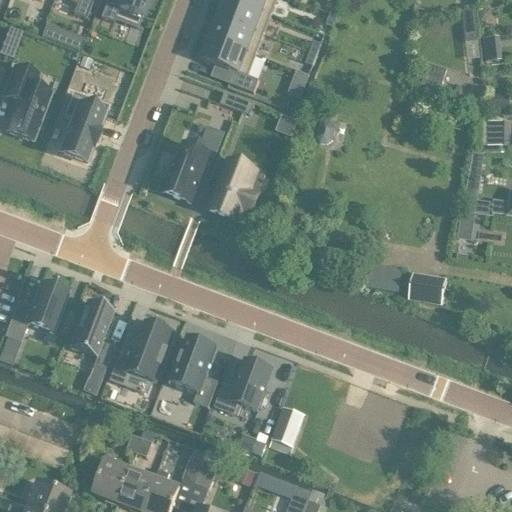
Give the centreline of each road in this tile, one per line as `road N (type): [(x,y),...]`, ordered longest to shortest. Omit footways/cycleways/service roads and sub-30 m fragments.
road 1 (residential): [(511,417),(90,257)]
road 2 (residential): [(188,0),(90,257)]
